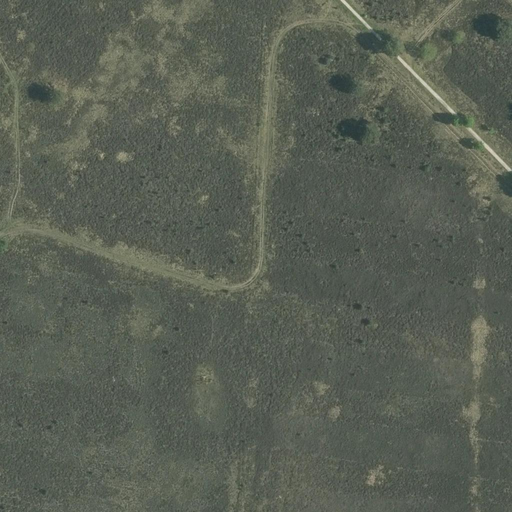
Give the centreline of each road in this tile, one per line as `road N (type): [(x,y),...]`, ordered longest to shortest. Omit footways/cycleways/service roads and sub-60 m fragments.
road 1 (track): [(0,238),(40,232),(237,289),(259,267),(275,49),(284,28),(312,19),(341,22),(393,69)]
road 2 (track): [(393,69),(511,190)]
